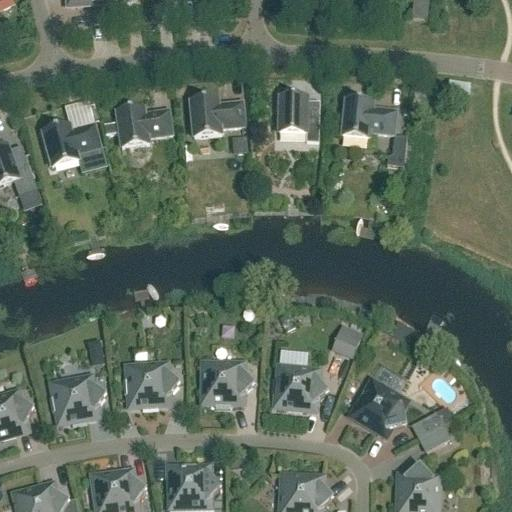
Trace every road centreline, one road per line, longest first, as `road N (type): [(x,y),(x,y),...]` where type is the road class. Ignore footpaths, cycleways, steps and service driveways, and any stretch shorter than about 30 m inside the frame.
road 1 (residential): [(364,511),(353,463),(325,452),(225,442),(128,447),(0,474)]
road 2 (unclassified): [(511,74),(256,55)]
road 3 (unclassified): [(256,55),(55,72)]
